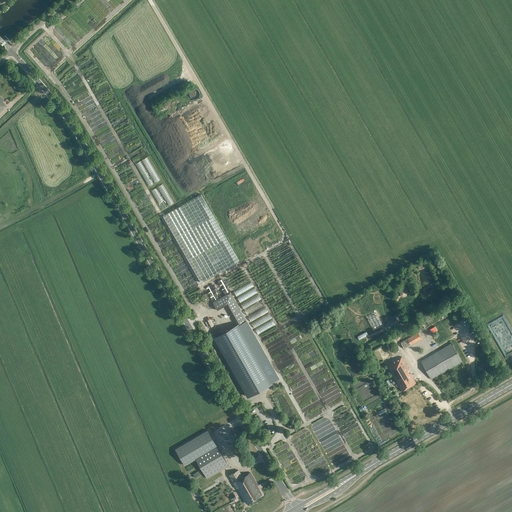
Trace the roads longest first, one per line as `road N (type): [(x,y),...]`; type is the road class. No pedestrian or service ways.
road 1 (tertiary): [(283,490),(81,139),(11,51)]
road 2 (primary): [(356,474),(511,384)]
